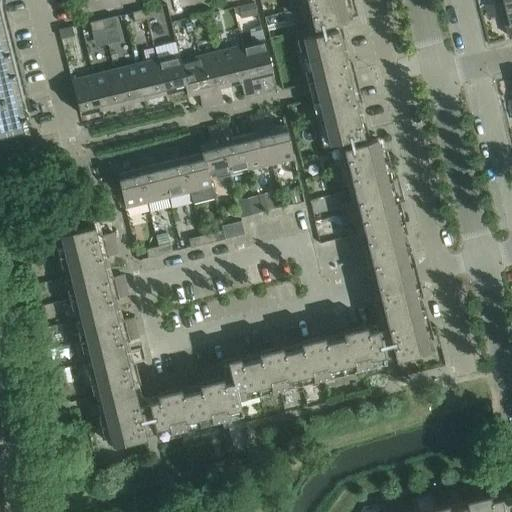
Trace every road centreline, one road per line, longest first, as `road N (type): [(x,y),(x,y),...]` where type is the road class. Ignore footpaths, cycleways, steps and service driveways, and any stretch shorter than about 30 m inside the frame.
road 1 (residential): [(318,297),(320,308),(156,347),(142,288),(306,248)]
road 2 (residential): [(378,0),(442,265)]
road 3 (tertiary): [(484,254),(440,73)]
road 4 (residential): [(70,142),(34,0)]
road 5 (residential): [(318,297),(442,265)]
